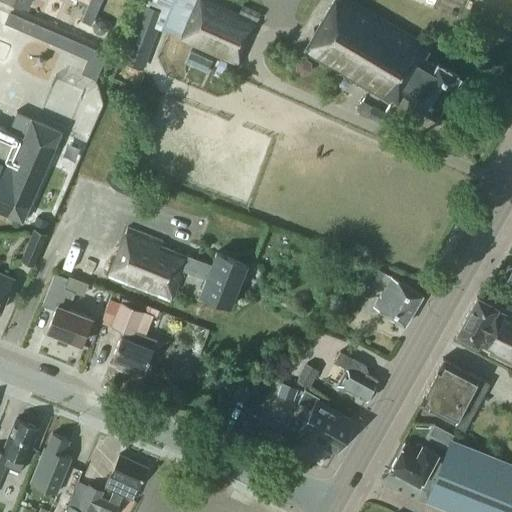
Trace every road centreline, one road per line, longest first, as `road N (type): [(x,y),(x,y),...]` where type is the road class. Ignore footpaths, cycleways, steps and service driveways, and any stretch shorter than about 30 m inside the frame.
road 1 (tertiary): [(335,502),(0,373)]
road 2 (primary): [(335,502),(511,195)]
